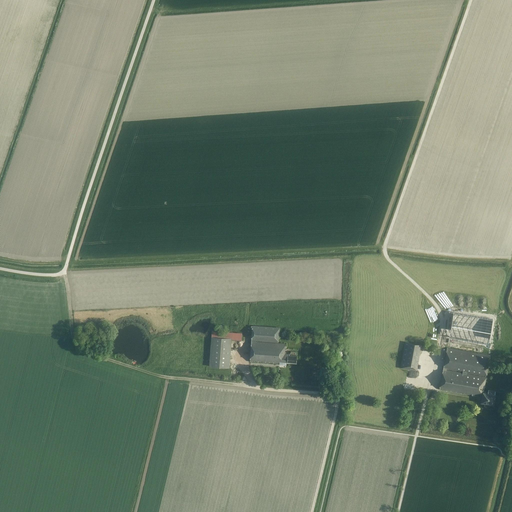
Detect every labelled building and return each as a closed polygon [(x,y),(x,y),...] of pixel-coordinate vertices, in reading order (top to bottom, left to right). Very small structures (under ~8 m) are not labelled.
[(482,344),(486,319),(447,312),(442,337),(482,344)] [(252,326),(250,362),(279,364),(279,362),(296,363),(296,356),(289,355),(289,354),(285,354),(285,344),(278,343),(279,328),(252,326)] [(211,330),(209,366),(229,368),(231,338),(241,339),(242,332),(211,330)] [(421,345),(405,342),(400,368),(410,370),(410,368),(417,370),(421,345)] [(487,393),(486,393),(486,392),(484,391),(490,355),(447,348),(439,389),(477,396),(478,394),(483,395),(481,402),(484,402),(484,406),(489,407),(489,403),(493,404),(495,391),(488,389),(487,393)]
